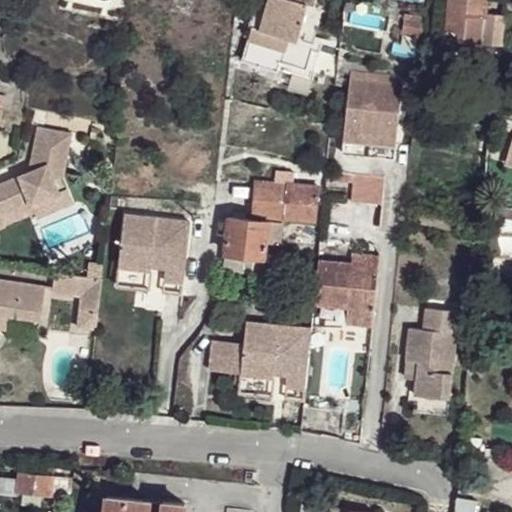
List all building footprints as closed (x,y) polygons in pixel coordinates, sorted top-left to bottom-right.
[(314,0),(266,0),(264,8),(258,6),(253,9),(248,25),(252,26),(287,37),(296,40),(309,1),(314,3),(314,0)] [(447,0),(446,27),(458,28),(457,37),(501,43),(504,12),(487,10),(488,0),(447,0)] [(174,5),(170,14),(187,20),(191,11),(174,5)] [(405,11),(403,29),(422,32),(424,18),(410,16),(411,12),(405,11)] [(287,37),(252,26),(247,40),(274,49),(282,51),(287,37)] [(434,26),(432,43),(500,52),(501,43),(457,37),(458,28),(446,27),(434,26)] [(274,49),(247,40),(241,60),(269,70),(274,49)] [(351,71),(344,138),(396,144),(403,77),(351,71)] [(319,113),(318,121),(330,123),(331,115),(319,113)] [(0,216),(0,217),(31,203),(67,187),(63,174),(70,134),(38,127),(28,171),(0,183),(0,216)] [(344,138),(342,152),(395,158),(396,144),(344,138)] [(345,180),(346,172),(326,170),(325,178),(345,180)] [(356,173),(346,172),(345,180),(355,181),(356,173)] [(385,204),(388,177),(356,173),(355,181),(353,201),(385,204)] [(256,181),(252,213),(315,220),(319,186),(292,184),(293,177),(278,175),(278,183),(256,181)] [(74,201),(67,187),(31,203),(34,212),(38,217),(74,201)] [(34,212),(31,203),(0,217),(5,225),(34,212)] [(418,211),(416,222),(430,225),(433,214),(418,211)] [(433,214),(430,225),(462,232),(464,221),(433,214)] [(125,215),(119,267),(152,269),(153,265),(153,261),(166,261),(166,266),(164,279),(183,280),(190,219),(125,215)] [(229,217),(225,252),(265,256),(266,242),(280,243),(282,222),(269,221),(229,217)] [(225,252),(223,267),(263,271),(265,256),(225,252)] [(352,264),(351,271),(378,274),(379,255),(352,252),(352,264)] [(318,260),(314,303),(348,306),(346,322),(359,323),(372,324),(378,274),(351,271),(352,264),(318,260)] [(99,311),(102,283),(55,278),(52,298),(81,301),(80,309),(99,311)] [(0,279),(0,314),(9,316),(41,320),(46,286),(5,280),(0,279)] [(183,280),(164,279),(163,290),(182,291),(183,280)] [(409,327),(406,359),(418,361),(417,378),(416,386),(415,394),(450,397),(459,310),(426,307),(424,328),(409,327)] [(99,311),(80,309),(78,326),(96,329),(99,311)] [(0,314),(0,328),(7,329),(9,316),(0,314)] [(311,338),(312,328),(248,319),(244,344),(240,370),(273,375),(274,370),(274,366),(287,367),(286,372),(285,385),(305,388),(311,338)] [(406,359),(405,377),(417,378),(418,361),(406,359)] [(249,376),(247,388),(283,392),(284,380),(249,376)] [(0,476),(0,491),(18,493),(18,491),(51,494),(53,476),(52,476),(53,468),(35,466),(34,473),(18,471),(17,478),(0,476)] [(149,511),(151,499),(106,495),(104,511),(184,511),(186,503),(163,500),(161,511),(149,511)] [(151,499),(149,511),(161,511),(163,500),(151,499)]
